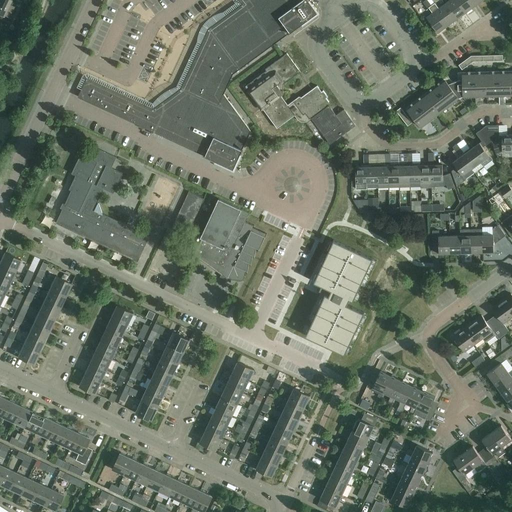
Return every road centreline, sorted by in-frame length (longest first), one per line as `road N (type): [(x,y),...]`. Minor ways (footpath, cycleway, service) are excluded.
road 1 (residential): [(319,370),(0,220)]
road 2 (tertiary): [(0,206),(96,0)]
road 3 (residential): [(511,111),(482,112),(437,144),(389,145),(368,128),(363,100)]
road 4 (residential): [(460,389),(429,347),(429,329),(511,268)]
road 5 (residential): [(170,448),(53,392)]
